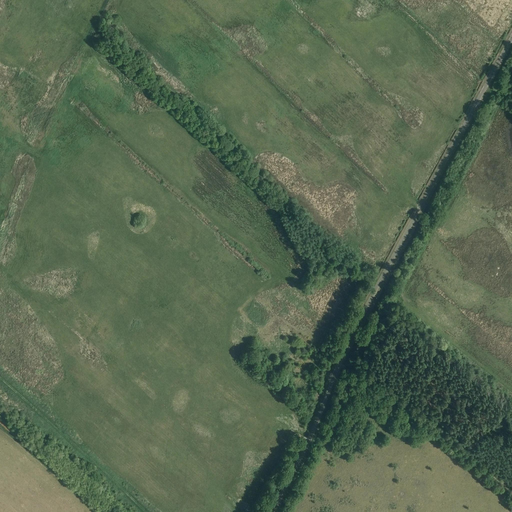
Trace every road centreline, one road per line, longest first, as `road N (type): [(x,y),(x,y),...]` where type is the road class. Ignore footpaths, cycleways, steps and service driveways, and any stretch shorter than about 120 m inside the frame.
road 1 (unclassified): [(270,511),(350,334),(511,36)]
road 2 (track): [(339,361),(511,493)]
road 3 (track): [(141,511),(0,386)]
